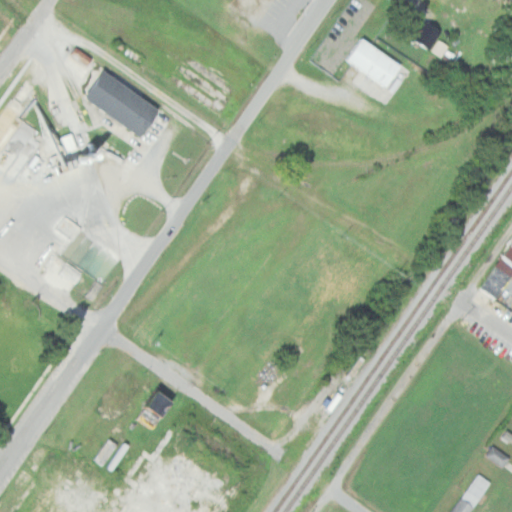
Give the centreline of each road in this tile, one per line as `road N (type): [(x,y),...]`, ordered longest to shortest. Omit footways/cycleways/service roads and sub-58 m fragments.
road 1 (residential): [(0,475),(326,0)]
road 2 (residential): [(279,453),(0,258)]
road 3 (residential): [(330,490),(511,240)]
